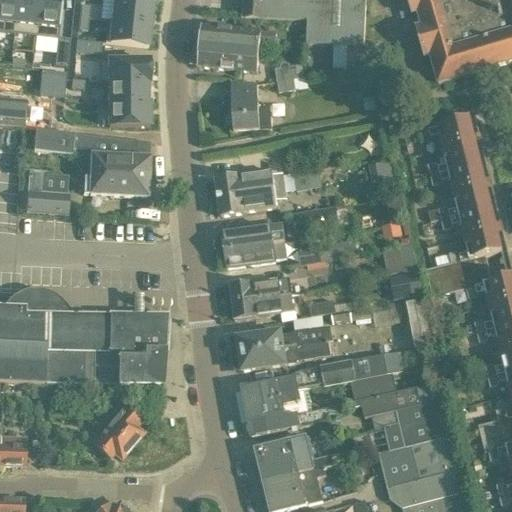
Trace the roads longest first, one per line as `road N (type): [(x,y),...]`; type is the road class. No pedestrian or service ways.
road 1 (residential): [(182,0),(174,96),(224,481)]
road 2 (residential): [(176,492),(0,483)]
